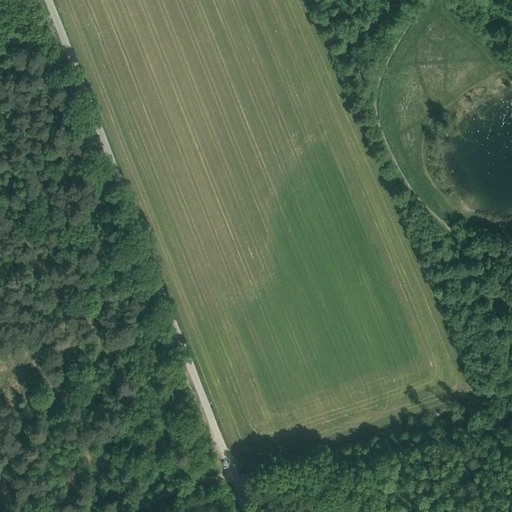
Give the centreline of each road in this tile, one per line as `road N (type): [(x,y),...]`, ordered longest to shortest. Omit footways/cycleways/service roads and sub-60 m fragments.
road 1 (unclassified): [(235,479),(47,0)]
road 2 (track): [(511,307),(477,277),(458,233),(429,205),(386,131),(383,72),(430,0)]
road 3 (track): [(235,479),(477,403),(492,386),(511,325)]
